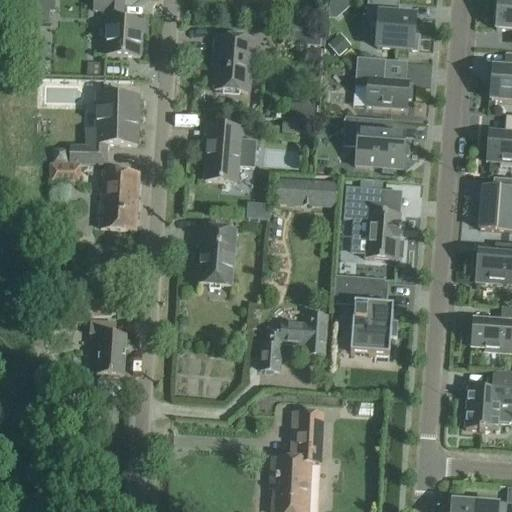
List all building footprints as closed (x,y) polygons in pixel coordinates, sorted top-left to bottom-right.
[(53,0),(30,0),(31,27),(49,27),(48,13),(54,13),(53,0)] [(123,0),(94,0),(93,12),(105,13),(105,23),(107,23),(105,57),(139,59),(142,24),(122,23),(123,0)] [(367,1),(366,25),(378,26),(376,50),(417,53),(418,38),(413,37),(414,19),(398,18),(399,3),(367,1)] [(511,32),(511,2),(498,1),(496,31),(511,32)] [(321,35),(307,34),(283,32),(282,46),(320,49),(321,35)] [(341,36),(328,47),(339,59),(351,48),(341,36)] [(254,42),(235,40),(215,39),(214,56),(217,56),(215,93),(235,94),(247,95),(250,64),(253,64),(255,42),(254,42)] [(511,57),(506,58),(505,71),(493,70),(490,102),(511,104),(511,57)] [(366,90),(365,109),(407,112),(408,101),(411,102),(412,87),(409,87),(410,84),(384,82),(385,62),(357,60),(355,89),(366,90)] [(88,64),(87,78),(103,79),(104,65),(88,64)] [(68,149),(68,167),(79,167),(80,166),(105,167),(106,146),(116,147),(137,147),(138,99),(94,98),(93,131),(85,131),(84,149),(68,149)] [(344,119),(343,134),(357,135),(354,168),(402,172),(403,158),(407,158),(409,143),(405,143),(405,139),(391,137),(392,123),(344,119)] [(283,122),(281,137),(299,137),(300,135),(304,136),(304,125),(283,122)] [(255,142),(240,141),(240,130),(209,128),(204,183),(236,186),(237,168),(253,169),(255,142)] [(511,133),(488,132),(485,164),(500,165),(500,168),(511,169),(511,166),(511,133)] [(79,167),(68,167),(49,167),(48,185),(79,186),(79,167)] [(138,176),(118,175),(104,174),(101,231),(134,233),(138,176)] [(277,179),(276,206),(333,209),(334,182),(277,179)] [(346,190),(343,222),(359,223),(358,238),(366,239),(364,260),(396,263),(397,260),(402,260),(403,244),(398,244),(398,241),(399,241),(400,225),(399,225),(400,216),(384,215),(386,193),(346,190)] [(511,194),(483,192),(480,232),(511,234),(511,194)] [(247,204),(246,220),(269,221),(269,205),(247,204)] [(236,232),(220,231),(201,229),(199,248),(201,249),(198,287),(231,290),(236,232)] [(474,257),(472,271),(477,272),(476,284),(511,286),(511,246),(507,246),(506,258),(478,256),(478,258),(474,257)] [(356,280),(356,282),(354,305),(350,355),(388,358),(390,339),(396,340),(397,324),(391,324),(393,308),(379,307),(380,284),(384,284),(384,283),(356,280)] [(88,292),(74,293),(75,305),(76,319),(99,318),(119,317),(118,302),(98,303),(89,304),(88,292)] [(469,334),(468,347),(471,347),(471,350),(485,350),(484,354),(511,355),(511,351),(511,315),(501,314),(500,323),(473,321),(472,334),(469,334)] [(324,358),(327,319),(308,318),(307,327),(282,326),(282,332),(267,331),(266,348),(261,348),(259,372),(279,373),(281,345),(305,347),(305,356),(324,358)] [(116,325),(96,323),(91,323),(90,336),(100,337),(97,377),(100,377),(100,381),(98,383),(97,390),(99,393),(117,394),(120,392),(120,385),(118,382),(118,378),(123,379),(126,338),(115,338),(116,325)] [(468,390),(466,417),(465,432),(479,432),(478,434),(483,434),(483,433),(497,434),(497,424),(509,425),(511,421),(511,376),(492,375),(491,392),(468,390)] [(273,461),(272,481),(275,482),(273,511),(306,511),(309,465),(320,465),(321,455),(321,452),(322,421),(323,417),(314,417),(294,416),(292,451),(296,451),(296,463),(273,461)] [(497,511),(497,508),(484,507),(485,502),(464,501),(464,506),(452,505),(451,511),(497,511)]
